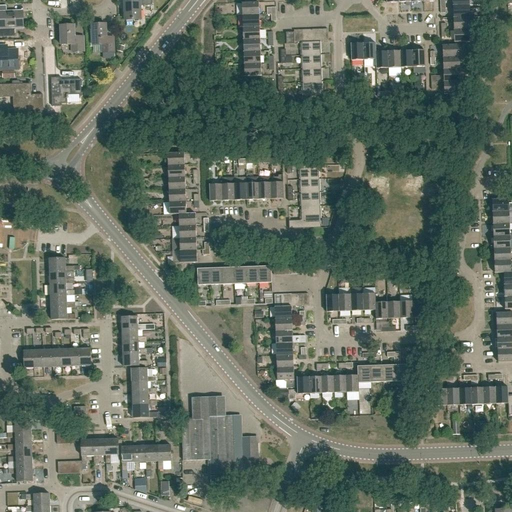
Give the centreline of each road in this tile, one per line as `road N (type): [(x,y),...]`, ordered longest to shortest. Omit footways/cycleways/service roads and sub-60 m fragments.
road 1 (tertiary): [(304,440),(262,404),(88,205)]
road 2 (residential): [(478,337),(329,342),(317,294),(333,243)]
road 3 (residential): [(333,243),(359,153),(340,94),(337,17)]
road 4 (tertiary): [(511,450),(396,453),(304,440)]
road 5 (residential): [(511,184),(480,185),(468,195),(458,265),(477,286),(478,337)]
road 6 (tertiary): [(86,135),(198,0)]
road 7 (residential): [(51,401),(8,388),(5,322),(34,321)]
